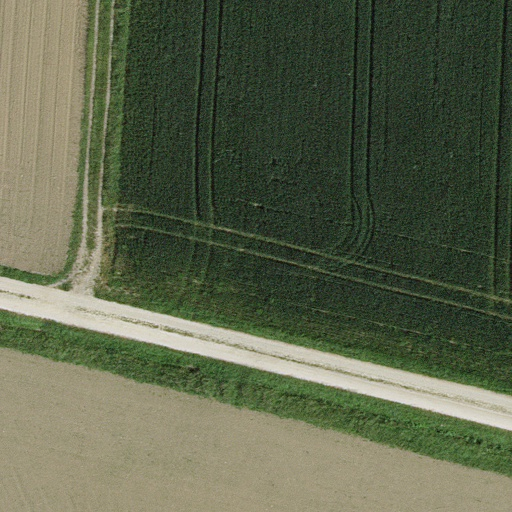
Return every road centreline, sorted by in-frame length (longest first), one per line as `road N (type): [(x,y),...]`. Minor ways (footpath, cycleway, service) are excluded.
road 1 (track): [(0,297),(511,420)]
road 2 (track): [(97,320),(120,0)]
